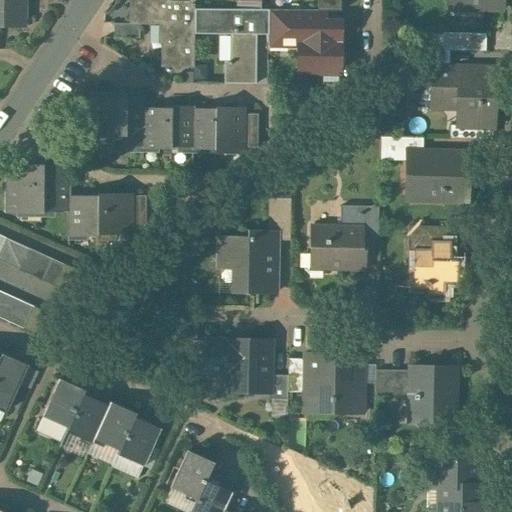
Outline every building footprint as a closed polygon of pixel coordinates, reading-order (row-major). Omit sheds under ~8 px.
[(0,0),(0,27),(24,28),(24,0),(0,0)] [(193,0),(132,0),(132,24),(132,25),(138,25),(164,25),(164,43),(160,43),(160,67),(192,67),(193,9),(193,0)] [(316,0),(316,10),(323,11),(340,11),(339,0),(316,0)] [(501,0),(448,0),(449,1),(481,1),(481,8),(501,9),(501,0)] [(267,10),(193,9),(193,33),(230,34),(256,34),(267,35),(267,10)] [(316,10),(267,10),(267,35),(267,37),(298,38),(298,46),(297,46),(297,71),(338,71),(339,42),(338,42),(338,32),(329,32),(329,23),(323,23),(323,11),(316,10)] [(132,24),(112,23),(112,38),(138,39),(138,25),(132,25),(132,24)] [(485,33),(441,32),(441,50),(449,50),(484,51),(485,33)] [(256,34),(230,34),(230,62),(228,62),(228,61),(223,61),(223,63),(224,63),(223,83),(254,84),(256,34)] [(441,50),(424,50),(423,76),(432,76),(432,66),(448,67),(449,50),(441,50)] [(448,67),(432,66),(432,76),(431,104),(466,105),(465,126),(492,127),(493,69),(471,69),(471,67),(448,67)] [(176,109),(158,109),(157,108),(143,108),(143,98),(125,97),(125,94),(123,94),(123,95),(114,95),(114,93),(89,93),(88,138),(125,138),(125,146),(214,147),(214,154),(242,154),(243,109),(226,109),(226,110),(207,110),(207,109),(176,108),(176,109)] [(422,138),(379,137),(378,161),(410,161),(422,161),(422,154),(422,138)] [(443,155),(422,154),(422,161),(410,161),(409,191),(443,192),(442,199),(464,200),(466,200),(467,153),(443,152),(443,155)] [(87,196),(69,196),(69,183),(59,183),(59,173),(52,173),(52,169),(35,169),(35,165),(22,165),(22,173),(4,173),(4,211),(66,211),(67,234),(131,234),(131,196),(111,196),(111,197),(87,197),(87,196)] [(290,198),(267,198),(267,231),(267,240),(275,240),(289,240),(290,198)] [(378,206),(340,205),(339,226),(361,226),(361,239),(377,239),(378,206)] [(339,226),(310,225),(309,254),(309,255),(319,255),(319,270),(321,270),(362,270),(363,250),(361,250),(361,239),(361,226),(339,226)] [(445,227),(407,226),(407,250),(413,250),(413,248),(429,249),(429,240),(445,241),(445,227)] [(267,231),(247,231),(247,238),(218,237),(218,262),(238,263),(238,287),(255,287),(255,293),(274,293),(275,240),(267,240),(266,240),(267,231)] [(16,243),(5,238),(0,248),(0,261),(6,265),(16,243)] [(429,249),(413,248),(413,250),(412,261),(417,266),(417,284),(422,284),(428,289),(428,297),(444,297),(444,278),(452,279),(452,260),(449,260),(449,241),(445,241),(429,240),(429,249)] [(16,243),(6,265),(18,270),(28,248),(16,243)] [(40,254),(28,248),(18,270),(30,276),(40,254)] [(51,259),(40,254),(30,276),(41,281),(51,259)] [(319,255),(309,255),(309,254),(303,254),(303,269),(308,275),(321,275),(321,270),(319,270),(319,255)] [(51,259),(41,281),(53,286),(63,264),(51,259)] [(75,270),(63,264),(53,286),(65,292),(75,270)] [(0,291),(0,317),(10,296),(0,291)] [(10,296),(0,317),(0,318),(11,323),(21,301),(10,296)] [(21,301),(11,323),(22,328),(32,306),(21,301)] [(43,311),(32,306),(22,328),(33,333),(43,311)] [(43,311),(33,333),(44,338),(54,316),(43,311)] [(270,340),(225,339),(225,340),(203,340),(202,374),(224,375),(223,392),(267,393),(268,393),(269,375),(270,340)] [(0,353),(0,407),(6,410),(27,365),(0,353)] [(361,355),(304,353),(304,359),(304,393),(303,398),(327,398),(327,413),(360,414),(361,355)] [(304,359),(287,359),(287,375),(286,392),(304,393),(304,359)] [(454,368),(409,367),(409,370),(408,370),(407,397),(407,401),(415,401),(415,418),(430,418),(430,421),(453,422),(454,400),(456,399),(456,390),(454,389),(454,368)] [(408,370),(374,370),(374,396),(407,397),(408,370)] [(287,375),(269,375),(268,393),(267,393),(267,399),(286,399),(286,392),(287,375)] [(57,379),(40,416),(66,427),(67,428),(82,394),(84,391),(57,379)] [(82,394),(67,428),(66,427),(64,431),(90,443),(91,443),(93,439),(92,439),(107,406),(107,405),(82,394)] [(107,406),(92,439),(93,439),(117,450),(118,450),(133,417),(134,417),(135,414),(108,402),(107,405),(107,406)] [(133,417),(118,450),(117,450),(115,454),(116,454),(143,466),(159,429),(134,417),(133,417)] [(117,450),(93,439),(91,443),(90,443),(84,457),(85,457),(86,454),(110,464),(110,465),(110,466),(116,454),(115,454),(117,450)] [(186,451),(169,488),(195,499),(196,499),(204,480),(205,481),(213,463),(186,451)] [(438,485),(479,485),(480,462),(433,461),(432,486),(438,487),(438,485)] [(205,481),(204,480),(196,499),(195,499),(188,511),(220,511),(222,510),(223,510),(231,492),(205,481)] [(479,485),(438,485),(438,487),(437,511),(481,511),(482,485),(479,485)]
